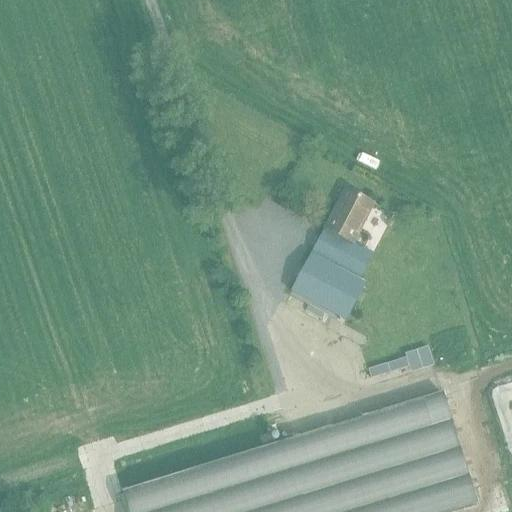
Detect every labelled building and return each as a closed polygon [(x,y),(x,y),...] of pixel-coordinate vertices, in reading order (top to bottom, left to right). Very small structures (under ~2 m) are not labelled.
[(370,237),(359,231),(373,204),(346,190),(291,292),(346,321),(365,284),(350,277),(364,250),(363,249),(370,237)] [(435,336),(411,340),(415,360),(438,355),(435,336)] [(410,346),(372,356),(375,368),(414,357),(410,346)] [(488,389),(486,398),(510,462),(511,461),(511,379),(495,385),(488,389)] [(449,511),(476,504),(442,394),(122,493),(128,511),(449,511)]
